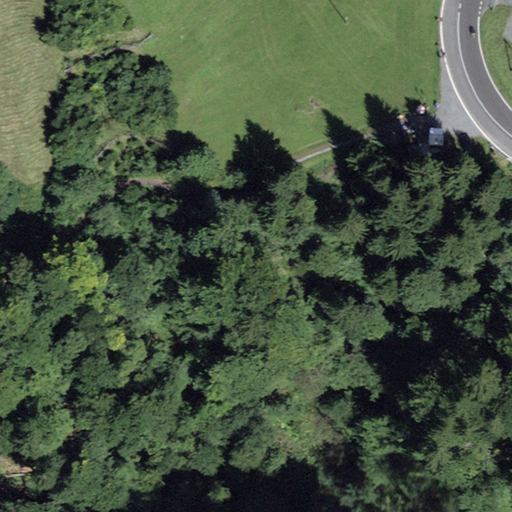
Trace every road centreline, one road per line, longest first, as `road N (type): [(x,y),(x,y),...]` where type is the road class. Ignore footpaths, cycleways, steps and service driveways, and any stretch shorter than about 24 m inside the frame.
road 1 (track): [(298,156),(478,96)]
road 2 (primary): [(511,134),(466,69),(463,0)]
